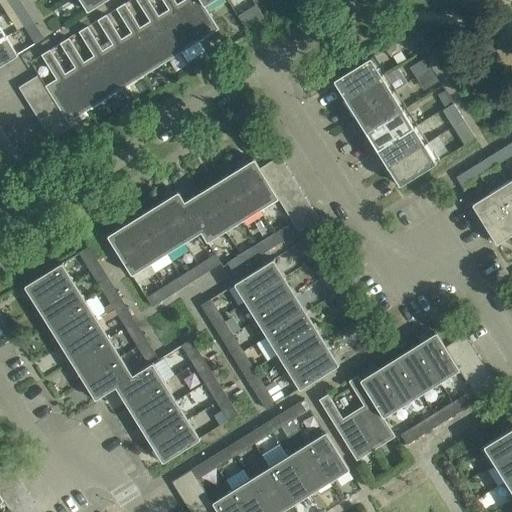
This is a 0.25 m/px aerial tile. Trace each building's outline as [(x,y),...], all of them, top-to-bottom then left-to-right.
[(7,0),(13,8),(22,3),(19,0),(7,0)] [(105,0),(79,0),(86,12),(105,0)] [(136,0),(150,21),(140,27),(162,63),(181,52),(158,15),(156,11),(148,0),(136,0)] [(160,0),(148,0),(156,11),(164,6),(160,0)] [(181,52),(199,40),(177,4),(174,0),(162,0),(168,9),(158,15),(181,52)] [(183,0),(177,4),(199,40),(218,29),(205,6),(200,0),(183,0)] [(143,75),(162,63),(140,27),(124,2),(116,8),(131,32),(121,39),(143,75)] [(21,21),(30,16),(22,3),(13,8),(21,21)] [(112,44),(102,50),(124,86),(143,75),(121,39),(106,14),(97,19),(112,44)] [(32,20),(23,25),(32,39),(41,33),(32,20)] [(124,86),(102,50),(87,25),(78,31),(93,55),(83,62),(106,98),(124,86)] [(0,65),(18,54),(7,36),(0,39),(0,65)] [(74,67),(64,73),(87,109),(106,98),(83,62),(68,37),(60,43),(74,67)] [(56,78),(45,85),(51,95),(58,106),(64,116),(68,121),(87,109),(64,73),(50,49),(41,54),(56,78)] [(373,55),(332,80),(343,98),(384,73),(373,55)] [(423,58),(408,67),(415,78),(430,69),(423,58)] [(430,69),(415,78),(422,90),(437,81),(430,69)] [(343,98),(354,116),(395,91),(384,73),(343,98)] [(17,87),(24,98),(45,85),(38,74),(17,87)] [(45,85),(24,98),(31,108),(51,95),(45,85)] [(354,116),(365,133),(406,108),(395,91),(354,116)] [(446,91),(439,95),(445,106),(452,101),(446,91)] [(31,108),(37,119),(58,106),(51,95),(31,108)] [(453,127),(458,124),(464,120),(453,103),(442,110),(453,127)] [(37,119),(43,129),(64,116),(58,106),(37,119)] [(365,133),(375,150),(416,125),(406,108),(365,133)] [(68,121),(64,116),(43,129),(50,140),(71,127),(68,121)] [(458,124),(453,127),(464,144),(475,137),(464,120),(458,124)] [(375,150),(386,168),(427,143),(416,125),(375,150)] [(0,155),(14,147),(8,137),(0,141),(0,155)] [(397,186),(438,161),(427,143),(386,168),(397,186)] [(21,158),(14,147),(0,155),(0,170),(0,171),(21,158)] [(490,155),(495,164),(508,156),(503,147),(490,155)] [(279,155),(259,167),(258,168),(265,179),(286,166),(279,155)] [(490,155),(477,163),(483,172),(495,164),(490,155)] [(252,157),(234,169),(260,210),(277,199),(271,189),(265,179),(258,168),(259,167),(252,157)] [(292,176),(286,166),(265,179),(271,189),(292,176)] [(234,169),(217,179),(242,220),(260,210),(234,169)] [(474,178),(468,169),(455,177),(461,186),(474,178)] [(299,187),(292,176),(271,189),(277,199),(278,199),(299,187)] [(217,179),(200,190),(225,231),(242,220),(217,179)] [(511,190),(506,181),(489,192),(511,229),(511,190)] [(278,199),(284,210),(305,197),(299,187),(278,199)] [(177,190),(159,202),(184,242),(201,232),(201,231),(182,201),(183,200),(177,190)] [(207,242),(225,231),(200,190),(183,200),(182,201),(201,231),(201,232),(207,242)] [(496,244),(511,234),(511,229),(489,192),(470,203),(496,244)] [(311,207),(305,197),(284,210),(290,220),(311,207)] [(167,253),(184,242),(159,202),(142,212),(167,253)] [(311,207),(290,220),(297,231),(318,218),(311,207)] [(142,212),(124,223),(150,264),(155,272),(172,262),(167,253),(142,212)] [(131,275),(150,264),(124,223),(106,235),(131,275)] [(274,233),(280,242),(293,234),(287,225),(274,233)] [(261,241),(267,250),(280,242),(274,233),(261,241)] [(239,254),(245,263),(258,255),(252,246),(239,254)] [(88,267),(97,261),(88,247),(79,252),(88,267)] [(202,261),(207,270),(220,262),(215,253),(202,261)] [(239,254),(227,262),(232,271),(245,263),(239,254)] [(244,302),(284,276),(273,258),(232,284),(244,302)] [(23,286),(35,305),(74,281),(62,261),(23,286)] [(193,267),(181,275),(186,284),(199,276),(193,267)] [(94,276),(102,289),(111,284),(103,270),(94,276)] [(167,283),(173,292),(186,284),(181,275),(167,283)] [(244,302),(254,319),(295,294),(284,276),(244,302)] [(35,305),(47,324),(86,300),(74,281),(35,305)] [(111,304),(120,298),(111,284),(102,289),(111,304)] [(146,297),(151,306),(164,298),(159,289),(146,297)] [(295,294),(254,319),(265,337),(306,311),(295,294)] [(210,299),(201,304),(209,318),(218,312),(210,299)] [(47,324),(58,343),(98,318),(86,300),(47,324)] [(117,313),(126,327),(135,321),(126,307),(117,313)] [(265,337),(276,354),(317,328),(306,311),(265,337)] [(58,343),(70,361),(109,337),(98,318),(58,343)] [(135,341),(144,335),(135,321),(126,327),(135,341)] [(223,321),(214,326),(222,339),(231,333),(223,321)] [(276,354),(287,371),(328,346),(317,328),(276,354)] [(459,370),(457,367),(451,357),(444,346),(435,331),(415,343),(439,382),(459,370)] [(231,333),(222,339),(231,352),(240,346),(231,333)] [(444,346),(451,357),(472,344),(465,333),(444,346)] [(70,361),(82,380),(121,356),(109,337),(70,361)] [(199,353),(190,339),(181,345),(190,359),(199,353)] [(146,360),(155,354),(146,340),(137,345),(146,360)] [(415,343),(397,355),(421,394),(439,382),(415,343)] [(451,357),(457,367),(478,354),(472,344),(451,357)] [(298,389),(339,364),(328,346),(287,371),(298,389)] [(457,367),(459,370),(464,378),(484,364),(478,354),(457,367)] [(397,355),(378,367),(402,406),(421,394),(397,355)] [(82,380),(94,400),(114,387),(132,374),(121,356),(82,380)] [(245,356),(236,361),(244,374),(253,368),(245,356)] [(133,374),(114,387),(126,406),(165,381),(164,380),(174,374),(163,357),(154,363),(152,361),(132,374),(133,374)] [(196,368),(205,382),(214,376),(205,362),(196,368)] [(464,378),(470,388),(491,374),(484,364),(464,378)] [(378,367),(359,379),(383,418),(402,406),(378,367)] [(253,368),(244,374),(252,387),(261,381),(253,368)] [(491,374),(470,388),(477,399),(498,385),(491,374)] [(395,436),(383,418),(359,379),(357,375),(348,381),(363,405),(353,412),(376,448),(395,436)] [(214,376),(205,382),(214,396),(223,391),(214,376)] [(126,406),(137,424),(177,400),(165,381),(126,406)] [(267,390),(258,396),(266,409),(275,403),(267,390)] [(467,392),(452,402),(457,411),(472,401),(467,392)] [(357,460),(376,448),(353,412),(342,418),(327,394),(318,399),(357,460)] [(228,419),(237,414),(228,399),(219,405),(228,419)] [(137,424),(149,443),(188,418),(177,400),(137,424)] [(299,401),(286,410),(291,419),(305,410),(299,401)] [(438,410),(444,419),(457,411),(452,402),(438,410)] [(291,419),(286,410),(271,419),(276,428),(291,419)] [(429,416),(414,425),(420,434),(435,425),(429,416)] [(188,418),(149,443),(161,462),(200,438),(188,418)] [(262,424),(248,433),(254,442),(267,433),(262,424)] [(401,433),(406,442),(420,434),(414,425),(401,433)] [(511,426),(479,447),(490,465),(511,451),(511,426)] [(325,430),(306,442),(330,482),(350,470),(325,430)] [(254,442),(248,433),(233,442),(239,451),(254,442)] [(306,442),(287,454),(311,493),(330,482),(306,442)] [(224,448),(211,456),(216,465),(230,457),(224,448)] [(511,475),(511,451),(490,465),(501,482),(511,475)] [(293,505),(311,493),(287,454),(268,466),(293,505)] [(216,465),(211,456),(196,465),(202,474),(216,465)] [(0,481),(15,472),(8,461),(0,466),(0,481)] [(268,466),(250,477),(271,511),(280,511),(293,505),(268,466)] [(178,492),(198,479),(191,468),(171,481),(178,492)] [(21,483),(15,472),(0,481),(0,494),(1,495),(21,483)] [(511,475),(501,482),(511,500),(511,499),(511,475)] [(271,511),(250,477),(231,489),(245,511),(271,511)] [(204,490),(198,479),(178,492),(184,502),(204,490)] [(1,495),(3,500),(7,506),(28,493),(21,483),(1,495)] [(245,511),(231,489),(211,501),(217,510),(218,511),(245,511)] [(190,511),(211,500),(204,490),(184,502),(189,511),(190,511)] [(28,493),(7,506),(10,511),(19,511),(34,503),(28,493)] [(213,511),(217,510),(211,501),(211,500),(190,511),(213,511)] [(39,511),(34,503),(19,511),(39,511)]
